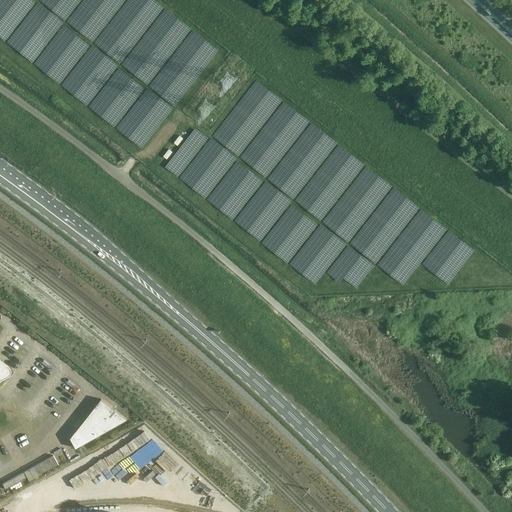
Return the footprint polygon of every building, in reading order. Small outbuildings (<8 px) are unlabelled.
[(0,380),(7,377),(9,375),(10,373),(10,371),(10,369),(9,367),(7,366),(0,360),(0,380)] [(22,371),(27,377),(35,371),(31,365),(22,371)] [(70,438),(76,448),(127,419),(101,399),(70,438)] [(53,455),(23,472),(28,481),(58,465),(53,455)] [(23,472),(2,484),(4,489),(25,477),(23,472)]
